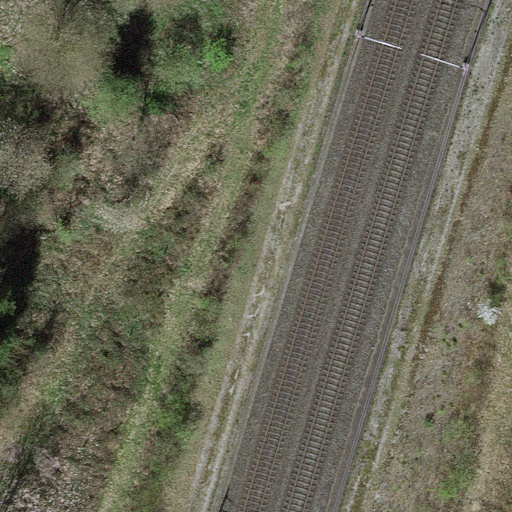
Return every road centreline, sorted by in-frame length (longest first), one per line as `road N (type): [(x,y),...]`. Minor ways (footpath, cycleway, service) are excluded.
road 1 (track): [(365,0),(206,511)]
road 2 (track): [(511,71),(369,511)]
